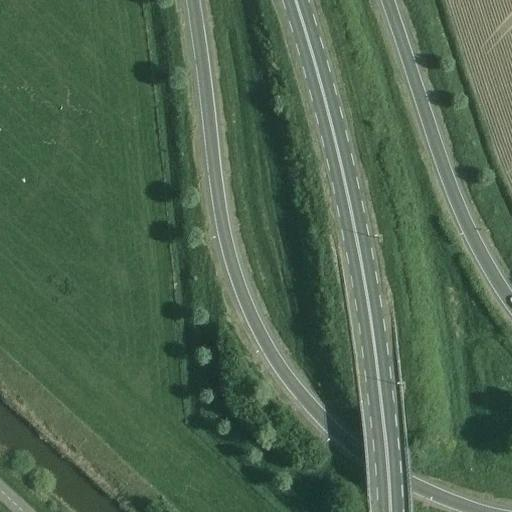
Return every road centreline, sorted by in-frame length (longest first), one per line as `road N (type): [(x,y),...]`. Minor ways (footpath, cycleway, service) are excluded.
road 1 (primary): [(190,0),(221,220),(260,335),(287,380),(360,454),(478,511)]
road 2 (primary): [(389,511),(357,251),(294,0)]
road 3 (primary): [(511,302),(466,229),(385,0)]
